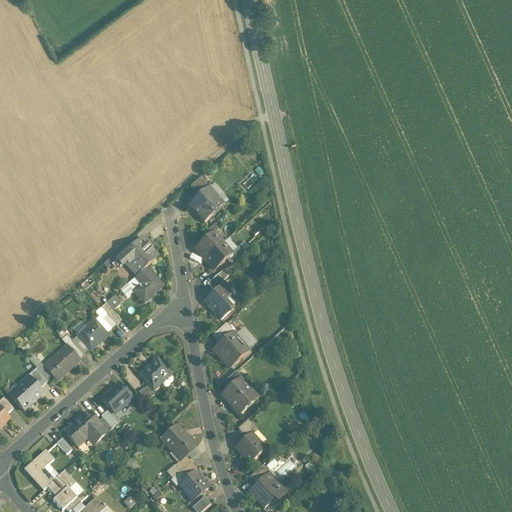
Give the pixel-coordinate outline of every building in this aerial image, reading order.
[(211,188),(202,178),(191,187),(200,197),(210,188),(210,189),(211,188)] [(200,197),(189,207),(204,224),(225,206),(210,189),(210,188),(200,197)] [(215,225),(203,236),(207,240),(214,234),(215,235),(219,231),(215,225)] [(207,240),(195,251),(205,261),(223,244),(215,235),(214,234),(207,240)] [(141,240),(120,259),(136,276),(137,278),(146,269),(158,259),(141,240)] [(223,244),(205,261),(214,272),(226,261),(233,255),(232,254),(223,244)] [(240,247),(232,254),(233,255),(226,261),(230,265),(244,252),(240,247)] [(113,257),(103,266),(107,271),(118,262),(113,257)] [(163,288),(146,269),(137,278),(129,285),(135,292),(133,293),(144,305),(163,288)] [(218,276),(207,286),(214,293),(225,284),(218,276)] [(214,293),(204,303),(221,322),(233,311),(226,303),(235,295),(225,284),(214,293)] [(115,300),(113,299),(107,305),(114,312),(120,307),(120,305),(115,300)] [(114,312),(107,305),(101,310),(107,317),(116,327),(122,322),(114,312)] [(116,327),(107,317),(102,321),(111,332),(116,327)] [(108,337),(94,321),(77,337),(91,352),(108,337)] [(226,325),(213,337),(221,345),(233,333),(226,325)] [(221,345),(213,351),(230,370),(250,352),(233,333),(221,345)] [(83,356),(66,337),(61,342),(67,348),(78,360),(83,356)] [(78,360),(67,348),(44,368),(57,383),(80,362),(78,360)] [(171,376),(157,360),(140,376),(154,392),(171,376)] [(48,383),(37,370),(28,378),(29,380),(30,380),(39,390),(48,383)] [(236,373),(226,382),(231,388),(239,380),(240,380),(242,379),(236,373)] [(39,390),(30,380),(29,380),(28,378),(18,387),(20,389),(10,397),(24,412),(43,395),(39,390)] [(231,388),(221,397),(238,417),(259,399),(242,379),(240,380),(239,380),(231,388)] [(118,387),(102,401),(114,415),(130,401),(118,387)] [(151,399),(143,390),(139,394),(147,403),(151,399)] [(13,410),(4,399),(0,402),(0,409),(6,416),(13,410)] [(6,416),(0,409),(0,428),(9,420),(6,416)] [(118,425),(107,413),(101,418),(102,420),(103,420),(112,430),(118,425)] [(88,414),(65,435),(77,449),(90,437),(96,444),(107,435),(97,424),(88,414)] [(112,430),(103,420),(102,420),(97,424),(107,435),(112,430)] [(248,421),(237,430),(242,436),(253,426),(248,421)] [(196,449),(177,427),(161,441),(180,463),(185,458),(186,458),(196,449)] [(266,450),(251,434),(235,449),(243,458),(244,457),(251,464),(266,450)] [(72,452),(62,440),(56,446),(66,457),(72,452)] [(45,453),(25,471),(44,492),(47,489),(54,482),(44,470),(53,462),(45,453)] [(186,458),(185,458),(180,463),(175,468),(180,474),(191,464),(186,458)] [(191,464),(180,474),(186,480),(193,473),(194,473),(197,471),(191,464)] [(263,467),(249,479),(255,487),(268,476),(269,476),(270,475),(263,467)] [(64,473),(54,482),(47,489),(56,499),(53,502),(61,511),(62,511),(65,510),(77,499),(76,499),(69,491),(76,485),(64,473)] [(194,473),(193,473),(186,480),(179,486),(188,495),(187,496),(192,502),(199,496),(200,497),(208,490),(194,473)] [(255,487),(249,493),(264,510),(274,501),(277,505),(278,505),(272,498),(279,492),(278,492),(280,490),(281,491),(281,490),(269,476),(268,476),(255,487)] [(76,485),(69,491),(76,499),(82,493),(76,485)] [(82,493),(76,499),(77,499),(65,510),(67,511),(71,511),(72,511),(80,504),(87,498),(82,493)] [(123,503),(129,510),(136,503),(130,496),(123,503)] [(84,509),(81,511),(109,511),(107,509),(105,510),(96,499),(84,509)] [(204,499),(192,510),(194,511),(203,511),(210,506),(204,499)]
